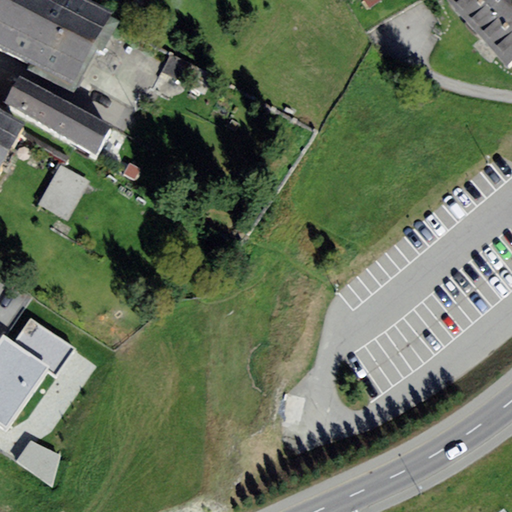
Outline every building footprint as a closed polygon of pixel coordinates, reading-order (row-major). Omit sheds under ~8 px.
[(88,0),(0,0),(0,1),(94,50),(114,13),(88,0)] [(511,76),(511,0),(460,0),(446,11),(506,82),(511,76)] [(73,92),(94,50),(0,1),(0,49),(30,65),(27,69),(73,92)] [(96,154),(112,126),(20,76),(4,104),(96,154)] [(0,167),(25,124),(0,109),(0,167)] [(89,182),(59,165),(38,204),(68,221),(89,182)] [(12,344),(2,337),(0,339),(0,421),(7,427),(48,369),(57,376),(75,349),(30,318),(12,344)] [(32,438),(17,462),(51,482),(66,458),(32,438)]
